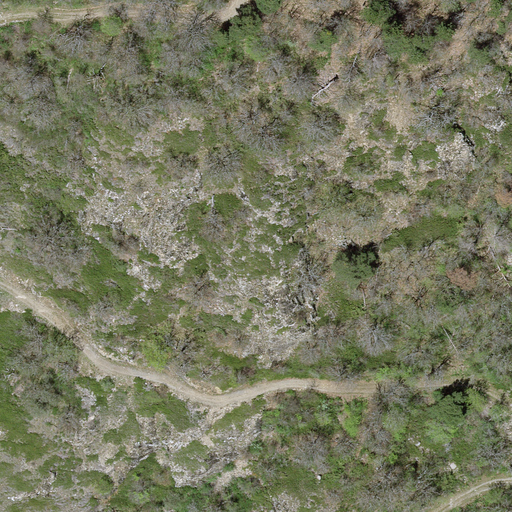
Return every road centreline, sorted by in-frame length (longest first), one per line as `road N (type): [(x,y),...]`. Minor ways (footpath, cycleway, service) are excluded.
road 1 (track): [(511,404),(491,390),(451,382),(350,391),(292,383),(222,400),(107,365),(0,283)]
road 2 (track): [(0,22),(96,12),(217,13),(237,0)]
